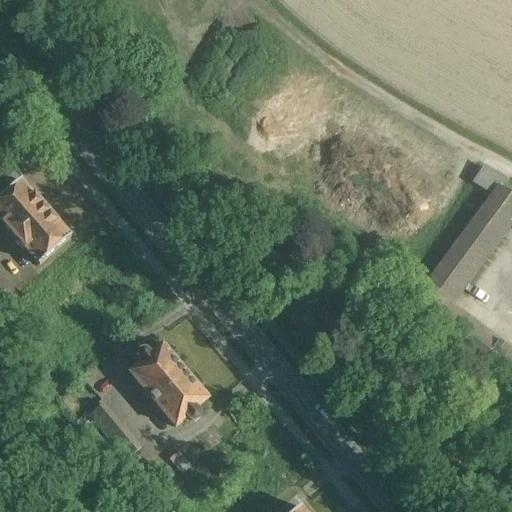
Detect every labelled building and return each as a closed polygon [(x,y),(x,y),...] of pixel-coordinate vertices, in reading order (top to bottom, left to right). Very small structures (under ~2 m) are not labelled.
[(505,181),(483,168),(475,182),(495,194),(501,187),(505,181)] [(71,235),(22,178),(0,197),(0,222),(37,265),(71,235)] [(511,195),(501,187),(495,194),(477,218),(499,234),(510,220),(511,221),(511,195)] [(477,218),(428,286),(449,301),(499,234),(477,218)] [(511,348),(449,301),(428,286),(409,311),(511,386),(511,348)] [(210,399),(162,343),(127,373),(175,429),(210,399)] [(132,437),(105,404),(89,417),(116,450),(132,437)]
